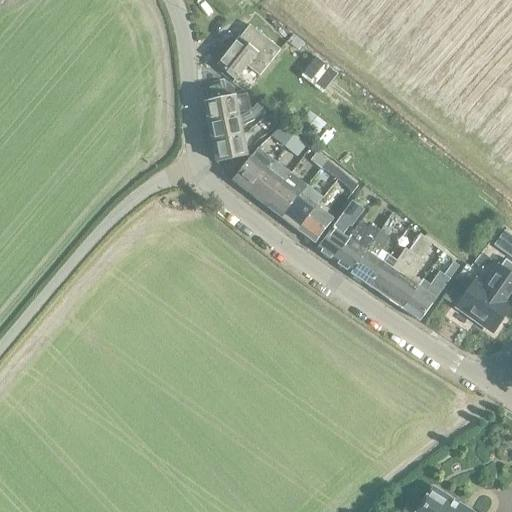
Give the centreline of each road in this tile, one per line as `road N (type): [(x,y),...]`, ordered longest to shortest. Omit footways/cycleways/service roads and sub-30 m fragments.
road 1 (residential): [(491,385),(273,240),(195,172)]
road 2 (unclassified): [(0,350),(123,208),(159,183),(195,172)]
road 3 (unclassified): [(173,0),(181,10),(195,172)]
